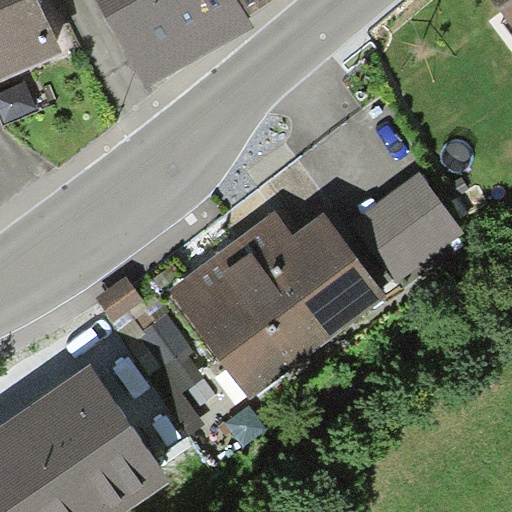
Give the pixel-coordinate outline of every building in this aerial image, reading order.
[(33,0),(0,0),(0,76),(57,50),(33,0)] [(97,0),(144,86),(254,27),(247,15),(238,0),(97,0)] [(238,0),(247,15),(270,0),(238,0)] [(511,0),(497,0),(511,18),(511,0)] [(422,173),(356,222),(400,280),(466,232),(422,173)] [(276,214),(170,290),(248,399),(385,301),(323,214),(292,236),(276,214)] [(91,363),(0,426),(0,508),(2,511),(121,511),(172,477),(91,363)]
